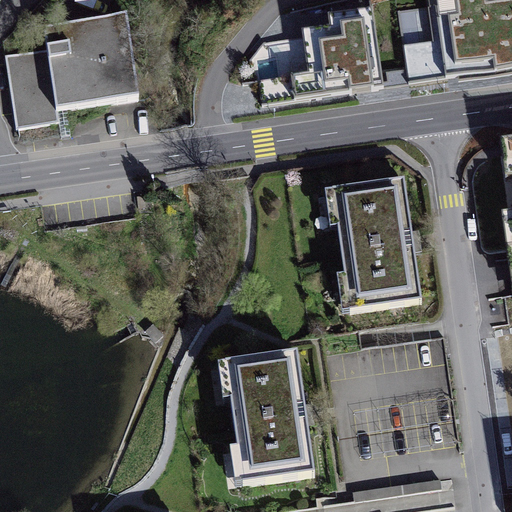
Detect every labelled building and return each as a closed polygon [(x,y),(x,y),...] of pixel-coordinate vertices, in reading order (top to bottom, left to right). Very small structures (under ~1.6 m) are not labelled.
[(409,87),(496,74),(485,0),(445,0),(434,2),(440,41),(403,47),(409,87)] [(511,0),(485,0),(496,74),(511,71),(511,0)] [(59,130),(58,119),(141,106),(127,19),(42,32),(46,57),(5,63),(16,137),(59,130)] [(258,83),(262,108),(384,90),(374,19),(329,26),(330,30),(302,34),(308,76),(258,83)] [(511,126),(491,130),(500,189),(511,188),(511,195),(511,203),(495,208),(505,305),(511,304),(511,126)] [(407,185),(332,195),(349,318),(424,308),(407,185)] [(153,324),(145,332),(157,344),(165,336),(153,324)] [(298,357),(226,368),(244,490),(316,479),(298,357)] [(441,480),(352,493),(354,503),(443,491),(441,480)]
